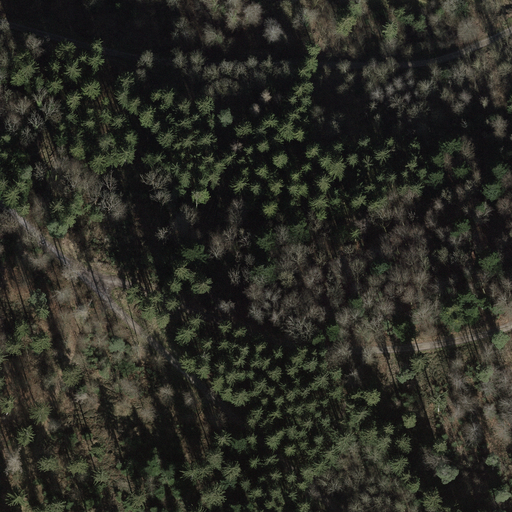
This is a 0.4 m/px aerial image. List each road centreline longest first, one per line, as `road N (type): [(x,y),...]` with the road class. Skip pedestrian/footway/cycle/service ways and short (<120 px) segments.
road 1 (track): [(0,23),(155,62),(417,66),(511,30)]
road 2 (track): [(93,286),(118,279),(282,342),(360,353),(481,337),(511,324)]
road 3 (track): [(93,286),(334,511)]
road 4 (track): [(0,200),(93,286)]
